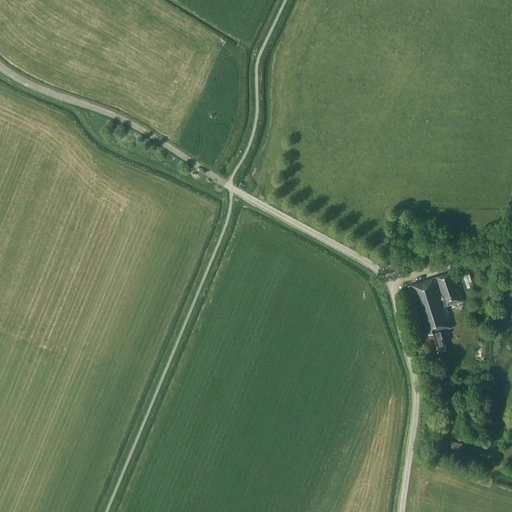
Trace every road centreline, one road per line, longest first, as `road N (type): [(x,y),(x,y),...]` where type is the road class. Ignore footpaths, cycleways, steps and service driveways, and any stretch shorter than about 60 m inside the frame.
road 1 (unclassified): [(401,511),(416,388),(390,284),(363,259),(230,187)]
road 2 (track): [(230,187),(121,117),(0,67)]
